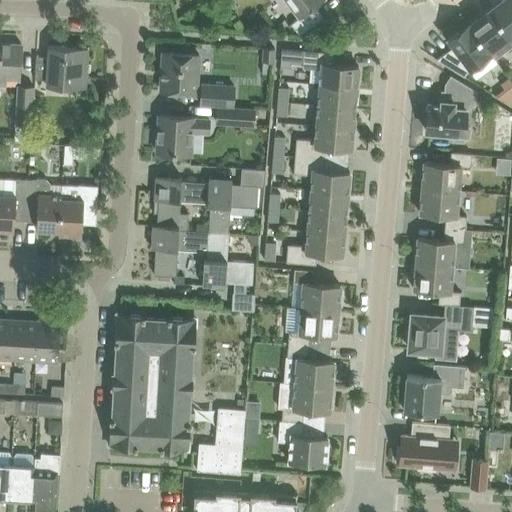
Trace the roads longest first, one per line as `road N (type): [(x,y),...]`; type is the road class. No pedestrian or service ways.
road 1 (residential): [(363,499),(401,31)]
road 2 (residential): [(77,285),(114,257),(129,32),(111,14),(0,6)]
road 3 (residential): [(75,511),(86,294)]
road 4 (residential): [(363,499),(511,511)]
road 5 (residential): [(212,292),(108,284),(86,294)]
